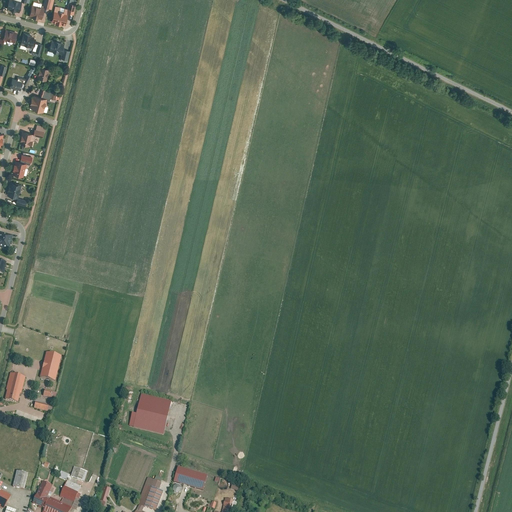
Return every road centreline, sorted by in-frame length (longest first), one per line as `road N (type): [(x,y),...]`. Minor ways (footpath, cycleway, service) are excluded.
road 1 (unclassified): [(511,114),(280,0)]
road 2 (unclassified): [(473,511),(511,364)]
